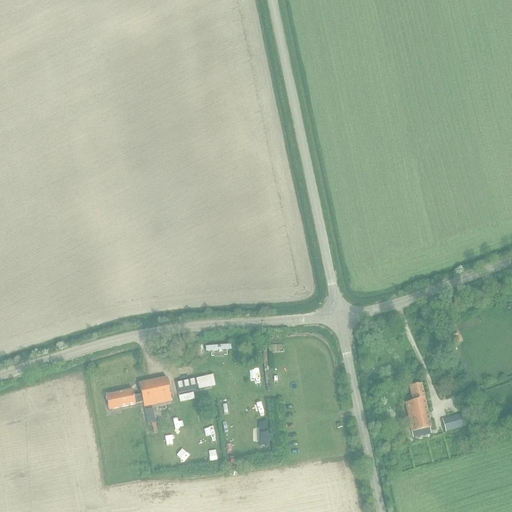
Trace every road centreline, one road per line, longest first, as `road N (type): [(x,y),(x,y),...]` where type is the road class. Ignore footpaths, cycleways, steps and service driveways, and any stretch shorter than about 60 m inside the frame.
road 1 (unclassified): [(0,374),(143,333),(337,315)]
road 2 (unclassified): [(337,315),(271,0)]
road 3 (unclassified): [(381,511),(337,315)]
road 4 (unclassified): [(337,315),(511,261)]
